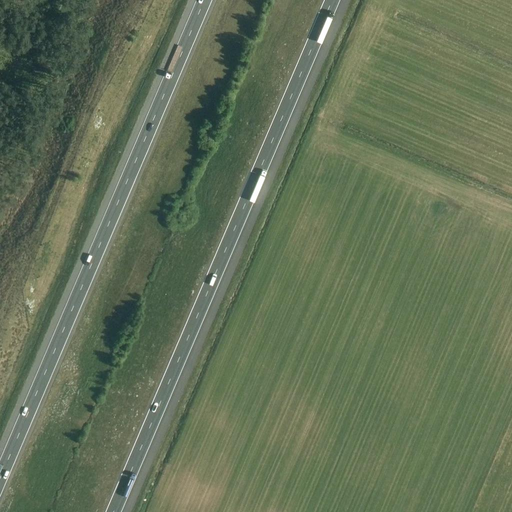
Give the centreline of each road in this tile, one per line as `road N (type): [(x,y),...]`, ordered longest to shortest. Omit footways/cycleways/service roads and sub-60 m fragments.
road 1 (motorway): [(117,511),(335,0)]
road 2 (motorway): [(204,0),(0,480)]
